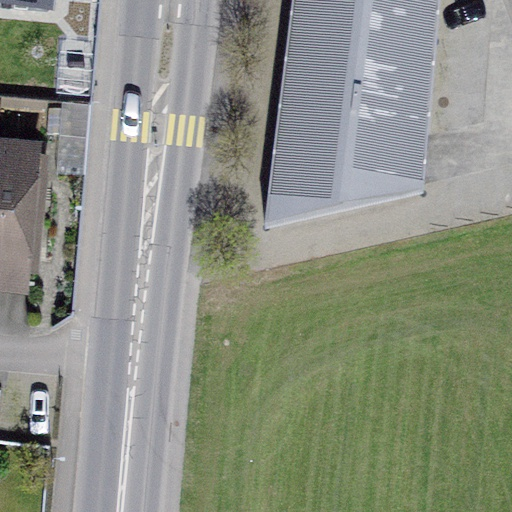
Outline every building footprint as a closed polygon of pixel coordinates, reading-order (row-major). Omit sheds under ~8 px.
[(0,0),(0,15),(70,23),(72,0),(0,0)] [(427,0),(303,0),(276,218),(404,190),(427,0)] [(0,222),(45,228),(53,158),(0,152),(0,222)] [(0,298),(36,303),(45,228),(0,222),(0,298)] [(38,511),(41,473),(0,469),(0,511),(38,511)]
